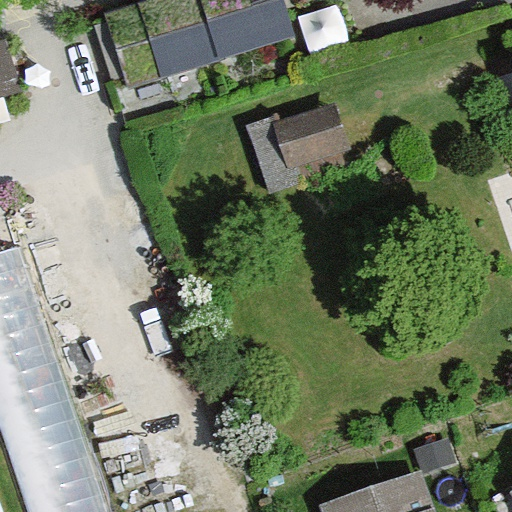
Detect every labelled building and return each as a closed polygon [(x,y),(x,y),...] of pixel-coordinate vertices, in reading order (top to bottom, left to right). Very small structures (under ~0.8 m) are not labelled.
[(159,84),(282,49),(267,0),(166,0),(137,9),(142,27),(106,37),(134,135),(171,125),(159,84)] [(0,100),(22,96),(8,40),(0,41),(0,100)] [(324,97),(266,130),(293,178),(351,145),(324,97)] [(0,250),(0,420),(26,511),(108,511),(30,242),(0,250)] [(423,511),(413,485),(342,511),(423,511)]
